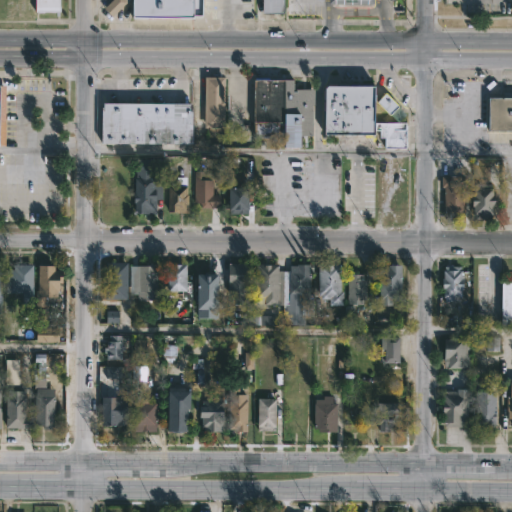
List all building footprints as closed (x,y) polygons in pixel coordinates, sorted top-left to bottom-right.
[(56,11),(38,11),(38,0),(63,0),(63,11),(56,11)] [(200,0),(200,17),(138,17),(138,0),(130,0),(114,17),(105,8),(113,0),(200,0)] [(282,0),(282,12),(257,12),(257,0),(282,0)] [(206,127),(202,127),(202,76),(222,76),(222,127),(206,127)] [(290,79),(290,90),(294,90),(294,89),(311,89),(310,135),(298,135),(298,147),(278,146),(279,138),(250,138),(251,79),(290,79)] [(366,85),(366,122),(384,122),(380,118),(384,114),(372,102),(380,93),(402,116),(396,122),(401,122),(401,148),(380,148),(380,139),(375,139),(375,130),(367,131),(367,135),(317,135),(317,88),(319,85),(366,85)] [(511,130),(483,130),(483,97),(511,97),(511,130)] [(191,144),(103,143),(103,107),(107,107),(108,102),(196,103),(195,145),(191,144)] [(222,157),(222,172),(199,170),(199,156),(222,157)] [(118,175),(104,175),(105,157),(131,157),(131,173),(118,172),(118,175)] [(155,159),(155,179),(164,179),(164,199),(158,199),(158,214),(137,214),(137,202),(135,202),(135,189),(133,189),(133,179),(138,178),(138,159),(155,159)] [(123,177),(123,214),(99,213),(100,181),(104,181),(104,178),(107,178),(107,176),(123,177)] [(462,176),(462,188),(460,188),(460,219),(440,219),(441,187),(438,187),(438,176),(462,176)] [(222,179),(221,214),(195,213),(195,208),(193,208),(193,185),(197,185),(197,184),(211,184),(211,179),(222,179)] [(486,215),(486,220),(471,220),(472,215),(469,215),(469,187),(470,188),(470,183),(489,183),(489,215),(486,215)] [(189,194),(190,194),(191,203),(187,204),(187,212),(171,213),(171,186),(189,185),(189,194)] [(246,185),(246,209),(244,209),(244,213),(225,213),(225,208),(223,208),(223,187),(241,188),(241,185),(246,185)] [(121,299),(103,299),(103,262),(126,262),(126,299),(121,299)] [(154,263),(154,290),(159,290),(159,299),(141,300),(141,295),(135,295),(135,265),(148,265),(148,263),(154,263)] [(35,291),(35,305),(24,304),(24,294),(8,293),(8,270),(15,270),(15,264),(36,264),(35,291)] [(180,291),(170,291),(170,264),(189,264),(188,291),(180,291)] [(235,265),(235,267),(245,267),(245,304),(230,304),(231,296),(224,295),(224,264),(235,264),(235,265)] [(260,264),(275,264),(275,271),(281,271),(281,305),(266,305),(266,308),(252,308),(252,300),(251,300),(252,274),(251,274),(251,270),(253,270),(253,264),(260,264)] [(298,304),(298,315),(301,315),(301,320),(303,320),(301,325),(281,325),(282,271),(285,271),(285,269),(292,269),(292,264),(306,264),(305,304),(298,304)] [(322,264),(337,264),(337,291),(339,291),(339,305),(325,305),(325,299),(316,299),(316,295),(314,295),(314,264),(322,264)] [(397,300),(376,300),(375,267),(383,267),(383,265),(397,264),(397,300)] [(57,265),(57,270),(66,270),(65,282),(63,282),(63,292),(61,292),(61,298),(55,298),(54,307),(36,306),(37,290),(40,290),(41,265),(57,265)] [(449,265),(449,266),(457,266),(458,278),(459,278),(458,298),(450,298),(450,301),(441,301),(441,297),(439,297),(439,289),(438,289),(439,270),(441,270),(441,266),(443,266),(443,265),(449,265)] [(197,318),(217,318),(217,274),(197,274),(197,318)] [(362,275),(362,279),(364,279),(364,299),(361,299),(361,304),(345,304),(345,275),(362,275)] [(511,324),(497,324),(497,282),(511,282),(511,324)] [(118,311),(106,311),(106,323),(118,323),(118,311)] [(274,316),(258,315),(257,325),(273,325),(274,316)] [(60,342),(38,342),(38,327),(61,328),(60,342)] [(124,336),(124,346),(127,346),(126,351),(124,351),(124,360),(106,359),(106,344),(108,344),(108,341),(111,341),(111,335),(124,336)] [(487,351),(499,351),(499,335),(486,335),(487,351)] [(385,363),(382,363),(382,337),(397,337),(396,363),(385,363)] [(460,339),(460,368),(440,367),(440,339),(460,339)] [(253,370),(253,352),(244,352),(243,369),(253,370)] [(18,384),(19,360),(5,359),(5,384),(18,384)] [(105,378),(122,378),(122,366),(106,366),(105,378)] [(117,381),(117,397),(125,398),(125,404),(126,404),(126,426),(100,426),(100,398),(98,398),(98,380),(117,381)] [(185,388),(185,391),(186,391),(186,409),(184,409),(184,432),(163,431),(164,387),(185,388)] [(467,390),(467,400),(464,400),(464,416),(461,416),(461,427),(439,426),(438,402),(440,402),(440,394),(444,394),(444,391),(453,391),(453,389),(467,390)] [(26,391),(26,397),(28,397),(27,419),(34,419),(34,428),(7,428),(7,396),(9,396),(9,390),(26,391)] [(492,392),(492,428),(480,428),(481,425),(472,425),(473,391),(492,392)] [(56,404),(56,430),(44,429),(44,425),(36,424),(37,395),(57,394),(56,404)] [(246,394),(246,431),(226,430),(227,394),(246,394)] [(221,398),(221,430),(201,431),(201,427),(199,428),(199,418),(195,417),(195,406),(198,406),(198,400),(204,400),(204,397),(221,398)] [(330,397),(329,404),(333,404),(333,432),(313,431),(314,429),(309,429),(310,404),(311,404),(311,400),(321,400),(321,397),(330,397)] [(271,433),(253,432),(253,399),(272,399),(271,433)] [(160,412),(158,432),(134,432),(135,403),(158,403),(158,412),(160,412)] [(391,416),(391,425),(389,425),(388,430),(386,430),(386,432),(375,432),(376,425),(373,425),(373,415),(372,415),(372,407),(374,407),(374,403),(393,403),(393,416),(391,416)]
